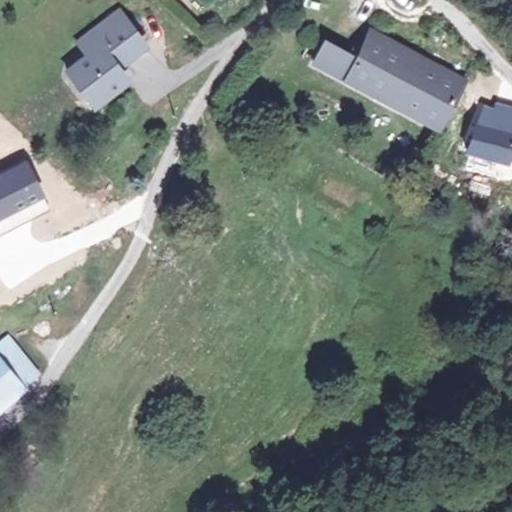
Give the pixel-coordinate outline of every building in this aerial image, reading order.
[(99,49),(81,61),(69,69),(92,106),(121,87),(113,73),(139,56),(115,19),(90,35),(99,49)] [(73,47),(81,61),(99,49),(90,35),(73,47)] [(455,97),(450,95),(457,83),(369,38),(361,50),(353,46),(347,55),(327,45),(315,67),(430,131),(444,106),(448,109),(455,97)] [(92,106),(69,69),(61,75),(84,111),(92,106)] [(461,101),(455,97),(448,109),(455,112),(461,101)] [(475,116),(462,158),(502,171),(511,139),(487,132),(489,119),(475,116)] [(26,161),(0,173),(0,234),(50,210),(26,161)] [(0,353),(0,404),(11,395),(7,390),(20,379),(0,353)]
